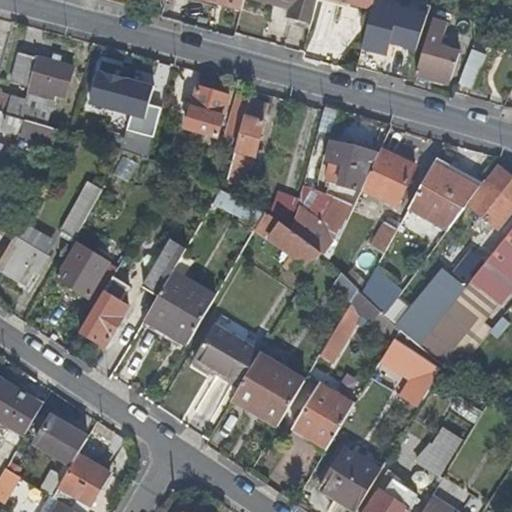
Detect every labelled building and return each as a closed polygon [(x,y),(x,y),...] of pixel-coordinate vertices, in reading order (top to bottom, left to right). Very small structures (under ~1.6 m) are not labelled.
[(168,0),(166,10),(185,14),(187,0),(168,0)] [(287,19),(311,25),(317,0),(253,0),(289,10),(287,19)] [(390,46),(415,52),(427,17),(375,2),(362,49),(387,56),(390,46)] [(326,29),(311,25),(304,51),(319,54),(326,29)] [(416,75),(449,84),(455,62),(437,57),(442,38),(428,34),(416,75)] [(59,64),(50,62),(19,54),(11,83),(30,88),(26,102),(12,98),(7,116),(25,121),(48,128),(57,95),(66,98),(74,68),(59,64)] [(50,62),(59,64),(61,58),(52,55),(50,62)] [(480,63),(468,58),(458,84),(471,89),(475,77),(480,63)] [(127,130),(122,150),(126,152),(147,161),(162,106),(149,103),(153,86),(98,72),(90,105),(144,119),(140,133),(127,130)] [(197,89),(186,130),(217,139),(228,98),(197,89)] [(0,113),(7,116),(12,98),(0,94),(0,113)] [(225,140),(237,143),(248,102),(249,98),(237,95),(225,140)] [(268,108),(248,102),(237,143),(226,183),(245,188),(268,108)] [(3,131),(16,135),(25,121),(7,116),(0,113),(0,125),(4,127),(3,131)] [(53,149),(58,130),(48,128),(25,121),(21,137),(35,141),(35,144),(53,149)] [(340,207),(350,212),(361,189),(378,155),(331,143),(326,162),(337,166),(334,176),(341,178),(339,185),(349,188),(340,207)] [(415,168),(380,151),(378,155),(361,189),(397,206),(415,168)] [(113,175),(129,181),(137,162),(121,156),(113,175)] [(409,209),(448,231),(467,205),(476,192),(446,176),(449,170),(436,163),(409,209)] [(485,184),(483,183),(476,192),(467,205),(480,216),(472,224),(485,235),(492,226),(496,230),(511,211),(511,179),(498,168),(485,184)] [(189,194),(214,205),(220,192),(205,185),(193,181),(189,194)] [(82,197),(95,204),(102,192),(90,184),(82,197)] [(213,205),(257,227),(264,214),(223,193),(220,192),(214,205),(213,205)] [(276,195),(271,218),(281,225),(289,231),(296,206),(298,201),(276,195)] [(95,204),(82,197),(62,231),(75,238),(95,204)] [(330,233),(296,206),(289,231),(319,255),(327,261),(345,222),(336,218),(330,233)] [(319,255),(264,214),(257,227),(254,231),(290,258),(283,268),(291,273),(298,264),(307,271),(319,255)] [(370,249),(383,256),(398,230),(385,222),(370,249)] [(13,238),(46,257),(54,244),(21,225),(13,238)] [(511,289),(511,230),(493,254),(420,344),(419,345),(444,367),(454,375),(491,331),(483,325),(511,289)] [(46,257),(13,238),(0,260),(0,268),(27,284),(36,271),(41,274),(50,259),(46,257)] [(142,287),(157,297),(173,271),(186,250),(169,240),(142,287)] [(447,241),(434,256),(446,266),(459,250),(447,241)] [(403,329),(420,344),(493,254),(482,244),(447,289),(439,282),(403,329)] [(77,245),(57,278),(88,297),(104,272),(108,264),(77,245)] [(144,319),(187,344),(215,296),(173,271),(157,297),(144,319)] [(112,277),(104,272),(88,297),(97,303),(112,277)] [(356,291),(339,275),(331,288),(349,303),(356,291)] [(128,287),(112,277),(97,303),(79,333),(104,347),(120,320),(119,319),(126,308),(118,303),(128,287)] [(396,302),(371,277),(361,294),(380,312),(385,316),(396,302)] [(369,327),(380,312),(361,294),(359,292),(347,312),(369,327)] [(192,361),(238,389),(259,354),(212,327),(192,361)] [(436,368),(442,371),(444,367),(419,345),(401,330),(376,371),(389,378),(399,363),(422,377),(400,410),(413,418),(434,384),(428,380),(436,368)] [(344,337),(335,332),(319,360),(327,365),(344,337)] [(259,416),(279,427),(306,382),(259,354),(238,389),(235,395),(262,411),(259,416)] [(0,419),(26,435),(43,405),(0,378),(0,419)] [(293,430),(328,451),(354,407),(320,386),(293,430)] [(511,399),(502,390),(489,404),(501,412),(511,399)] [(475,421),(479,409),(455,400),(450,412),(475,421)] [(65,432),(68,427),(51,417),(48,423),(65,432)] [(88,439),(68,427),(65,432),(48,423),(36,444),(67,462),(72,465),(78,455),(88,439)] [(431,449),(420,466),(438,478),(449,460),(431,449)] [(340,500),(357,510),(385,463),(366,451),(361,460),(344,450),(320,488),(340,500)] [(109,474),(78,455),(72,465),(64,478),(53,498),(61,503),(72,509),(78,499),(90,506),(109,474)] [(72,465),(67,462),(59,475),(64,478),(72,465)] [(0,493),(9,499),(21,479),(6,469),(0,478),(0,493)] [(64,478),(59,475),(53,471),(41,491),(53,498),(64,478)] [(384,495),(379,491),(364,511),(410,511),(409,511),(418,497),(394,481),(384,495)] [(450,511),(431,499),(422,511),(450,511)] [(76,511),(72,509),(61,503),(55,511),(76,511)]
